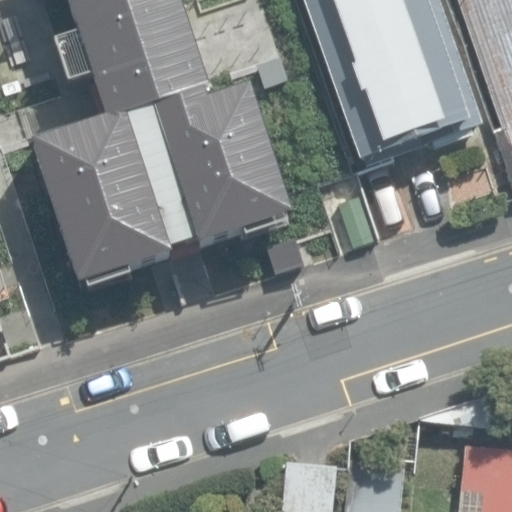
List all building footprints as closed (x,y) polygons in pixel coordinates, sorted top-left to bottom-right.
[(63,0),(99,106),(22,131),(75,293),(298,221),(247,67),(216,77),(190,0),(63,0)] [(471,137),(429,0),(317,0),(368,168),(471,137)] [(511,156),(511,0),(454,0),(507,158),(511,156)] [(511,511),(511,439),(468,437),(463,511),(511,511)] [(327,511),(331,467),(280,464),(275,511),(327,511)] [(391,511),(396,474),(349,468),(343,511),(391,511)]
